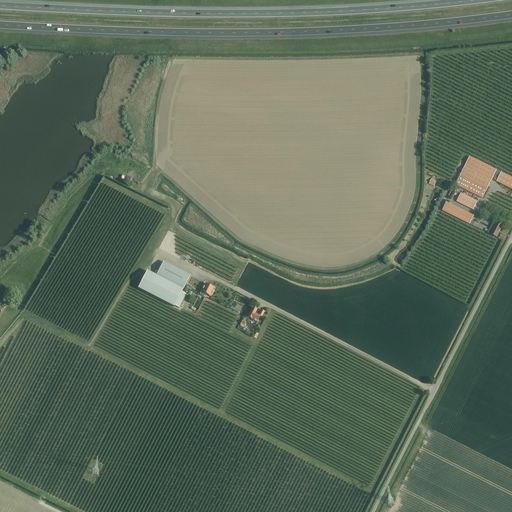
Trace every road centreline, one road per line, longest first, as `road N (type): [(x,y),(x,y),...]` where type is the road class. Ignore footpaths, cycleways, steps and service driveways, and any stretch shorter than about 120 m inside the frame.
road 1 (motorway): [(0,24),(281,33),(511,16)]
road 2 (motorway): [(482,0),(343,13),(0,5)]
road 3 (unclassified): [(372,511),(511,242)]
